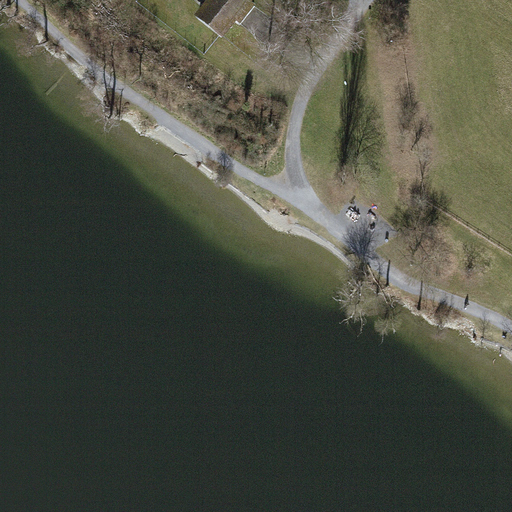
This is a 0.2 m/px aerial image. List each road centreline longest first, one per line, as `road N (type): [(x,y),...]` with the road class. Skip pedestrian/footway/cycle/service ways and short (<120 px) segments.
road 1 (track): [(511,328),(391,277),(300,190)]
road 2 (track): [(300,190),(291,144),(301,103),(366,0)]
